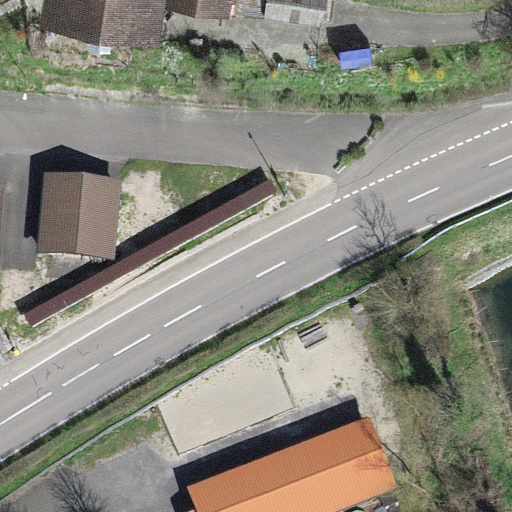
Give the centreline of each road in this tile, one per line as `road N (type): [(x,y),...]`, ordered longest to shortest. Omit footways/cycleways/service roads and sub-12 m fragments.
road 1 (secondary): [(511,151),(270,264),(0,424)]
road 2 (residential): [(0,108),(511,140)]
